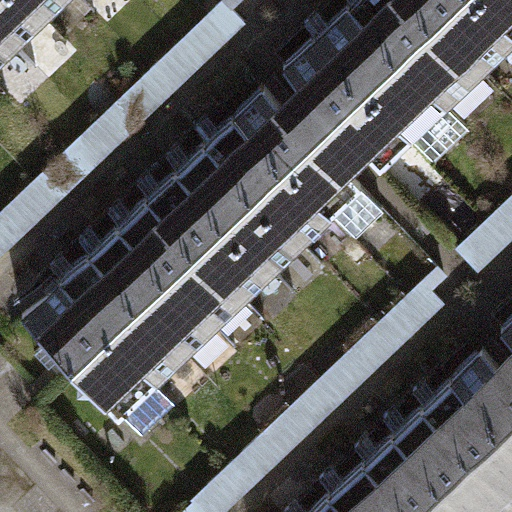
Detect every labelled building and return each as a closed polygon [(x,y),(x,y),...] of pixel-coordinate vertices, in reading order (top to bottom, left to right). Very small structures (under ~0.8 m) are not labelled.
[(29,0),(0,0),(0,26),(16,43),(45,15),(29,0)] [(29,0),(45,15),(60,0),(29,0)] [(232,0),(220,0),(79,147),(100,167),(247,14),(232,0)] [(411,136),(447,102),(349,0),(314,34),(411,136)] [(349,0),(447,102),(483,68),(418,0),(349,0)] [(418,0),(483,68),(511,40),(511,29),(483,0),(418,0)] [(511,0),(483,0),(511,29),(511,0)] [(0,26),(0,57),(16,43),(0,26)] [(381,165),(411,136),(314,34),(283,63),(318,99),(299,117),(265,81),(234,110),(331,213),(362,183),(347,167),(366,149),(381,165)] [(302,240),(331,213),(234,110),(205,138),(302,240)] [(273,268),(302,240),(205,138),(176,165),(273,268)] [(0,256),(71,187),(49,165),(0,213),(0,256)] [(244,296),(273,268),(176,165),(147,193),(244,296)] [(215,323),(244,296),(147,193),(118,220),(215,323)] [(186,351),(215,323),(118,220),(89,248),(186,351)] [(157,379),(186,351),(89,248),(60,276),(157,379)] [(157,379),(60,276),(22,312),(119,415),(157,379)] [(511,374),(483,344),(452,372),(511,435),(511,315),(502,326),(511,336),(511,374)] [(511,435),(452,372),(423,400),(511,493),(511,435)] [(474,511),(508,511),(511,509),(511,493),(423,400),(394,428),(474,511)] [(419,511),(474,511),(394,428),(365,455),(419,511)] [(204,511),(216,511),(282,458),(267,439),(194,500),(204,511)] [(419,511),(365,455),(330,489),(352,511),(419,511)] [(352,511),(330,489),(305,511),(352,511)]
